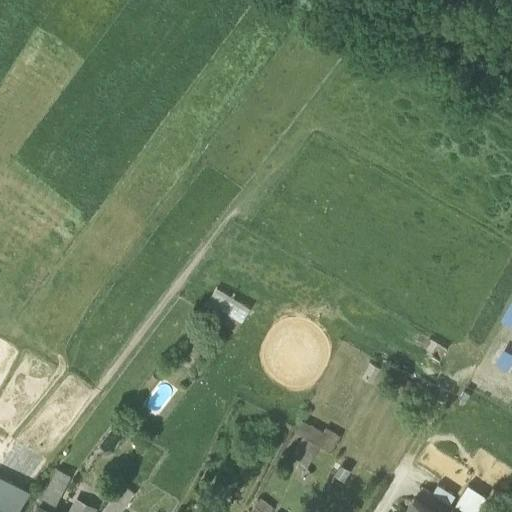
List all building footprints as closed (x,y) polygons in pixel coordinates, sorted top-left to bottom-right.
[(217,288),(211,298),(244,318),(250,308),(217,288)] [(244,318),(211,298),(203,311),(236,331),(244,318)] [(511,299),(501,319),(511,325),(511,299)] [(511,364),(511,353),(504,349),(496,363),(509,370),(511,364)] [(381,368),(370,362),(361,378),(372,384),(381,368)] [(302,420),(296,433),(303,436),(321,445),(333,452),(341,436),(325,428),(324,432),(302,420)] [(303,436),(292,455),(307,469),(321,445),(303,436)] [(40,503),(51,509),(69,475),(57,469),(40,503)] [(17,511),(30,493),(0,478),(0,504),(14,511),(17,511)] [(123,484),(100,511),(121,511),(136,493),(123,484)] [(438,484),(432,493),(450,504),(456,495),(438,484)] [(468,485),(455,505),(466,511),(477,511),(487,497),(468,485)] [(68,511),(98,511),(100,510),(76,497),(68,511)] [(432,511),(414,499),(404,511),(432,511)] [(271,511),(258,500),(251,511),(271,511)]
